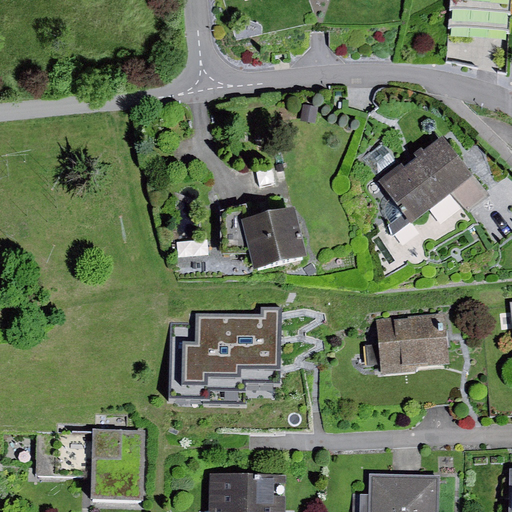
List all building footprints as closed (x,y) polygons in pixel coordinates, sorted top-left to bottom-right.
[(511,0),(461,0),(462,0),(460,39),(511,43),(511,0)] [(318,109),(304,106),(301,122),(315,125),(318,109)] [(441,143),(384,188),(410,221),(451,188),(468,209),(483,196),(441,143)] [(253,253),(245,219),(241,206),(221,210),(222,253),(253,253)] [(245,219),(253,253),(256,267),(307,255),(295,207),(245,219)] [(197,325),(172,324),(169,402),(245,404),(246,384),(280,385),(281,368),(282,341),(283,317),(283,311),(263,310),(263,319),(197,317),(197,325)] [(446,316),(377,323),(382,376),(451,369),(448,340),(446,316)] [(93,435),(37,433),(36,481),(58,481),(92,482),(93,435)] [(145,437),(93,435),(92,482),(92,506),(143,507),(145,437)] [(286,511),(287,479),(211,477),(210,511),(286,511)] [(440,511),(441,480),(372,478),(370,511),(440,511)]
